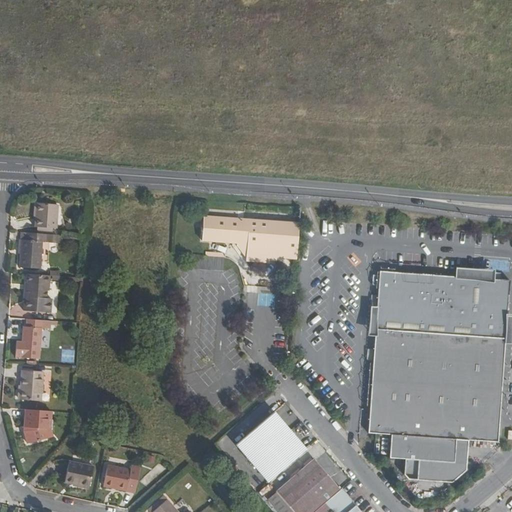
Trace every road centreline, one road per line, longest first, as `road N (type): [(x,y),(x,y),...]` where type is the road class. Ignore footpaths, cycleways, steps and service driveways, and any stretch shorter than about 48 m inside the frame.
road 1 (tertiary): [(117,174),(373,194)]
road 2 (unclassified): [(285,384),(396,511)]
road 3 (tertiary): [(373,194),(511,215)]
road 4 (residential): [(0,438),(21,492),(100,511)]
road 5 (tertiary): [(511,202),(373,194)]
